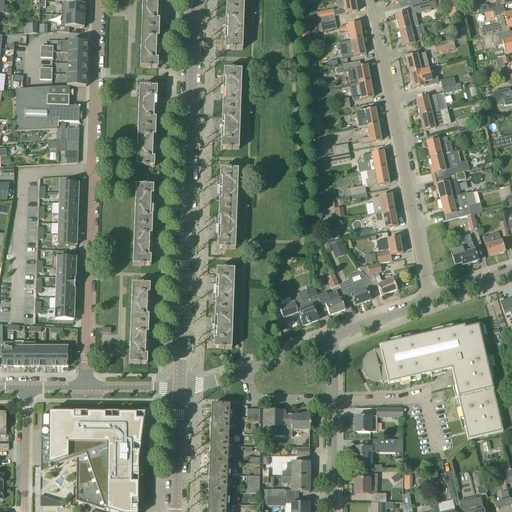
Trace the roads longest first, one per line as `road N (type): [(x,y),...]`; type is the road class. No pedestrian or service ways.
road 1 (residential): [(84,387),(99,0)]
road 2 (tertiary): [(178,387),(192,0)]
road 3 (residential): [(430,302),(373,0)]
road 4 (residential): [(434,460),(417,398),(327,396)]
road 5 (tertiary): [(174,511),(178,387)]
road 6 (residential): [(25,388),(23,511)]
